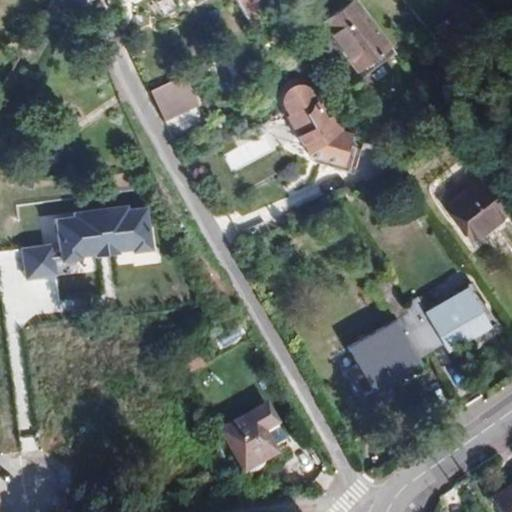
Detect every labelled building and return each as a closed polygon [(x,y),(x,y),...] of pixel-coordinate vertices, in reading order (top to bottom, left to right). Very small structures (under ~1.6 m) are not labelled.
[(274,0),(239,0),(257,28),(282,11),(274,0)] [(380,36),(353,0),(330,0),(314,12),(350,59),(380,36)] [(511,0),(496,0),(483,11),(496,28),(511,15),(511,0)] [(170,47),(142,59),(171,129),(200,117),(170,47)] [(309,148),(306,158),(340,167),(348,138),(337,136),(339,128),(337,123),(334,120),(329,120),(325,123),(309,96),(302,93),(295,92),(289,93),(286,96),(284,101),(284,106),(286,111),(290,116),(288,122),(299,144),(309,148)] [(280,151),(306,158),(309,148),(299,144),(288,122),(280,151)] [(468,242),(505,216),(479,180),(442,207),(468,242)] [(146,204),(50,216),(54,242),(20,246),(24,279),(60,274),(58,260),(152,248),(146,204)] [(459,273),(418,299),(423,308),(465,282),(459,273)] [(430,307),(453,343),(465,337),(463,333),(485,320),(466,286),(430,307)] [(440,350),(453,343),(430,307),(424,310),(418,300),(404,307),(430,349),(436,345),(440,350)] [(412,359),(430,349),(404,307),(393,313),(398,320),(346,349),(368,390),(385,381),(384,380),(413,364),(412,359)] [(194,352),(180,358),(186,372),(200,365),(194,352)] [(265,407),(221,432),(244,471),(288,446),(265,407)] [(511,511),(511,482),(492,497),(503,511),(511,511)]
